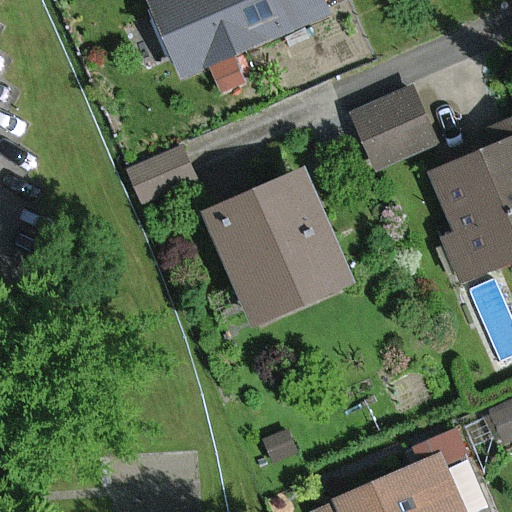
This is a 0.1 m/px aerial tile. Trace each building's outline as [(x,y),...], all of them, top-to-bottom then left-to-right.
[(147,0),(183,80),(324,18),(315,0),(147,0)] [(414,91),(354,116),(373,161),(432,136),(414,91)] [(503,145),(440,174),(467,233),(450,241),(467,279),(511,259),(511,121),(495,129),(503,145)] [(191,180),(177,150),(128,172),(142,202),(191,180)] [(302,167),(205,211),(256,322),(353,278),(302,167)] [(465,511),(442,458),(317,511),(465,511)]
